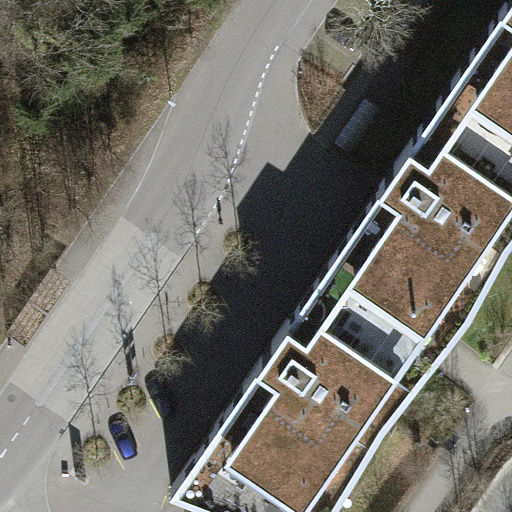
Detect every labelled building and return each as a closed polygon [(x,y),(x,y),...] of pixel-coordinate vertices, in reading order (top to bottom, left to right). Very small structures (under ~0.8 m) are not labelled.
[(511,0),(507,0),(455,77),(511,115),(511,0)] [(511,115),(455,77),(377,189),(493,268),(508,241),(511,236),(511,196),(508,194),(511,188),(511,115)] [(353,154),(383,109),(366,97),(335,141),(353,154)] [(377,189),(312,283),(363,318),(429,363),(469,312),(493,268),(377,189)] [(171,488),(234,511),(243,511),(363,318),(312,283),(171,488)] [(429,363),(363,318),(243,511),(330,511),(387,418),(429,363)]
